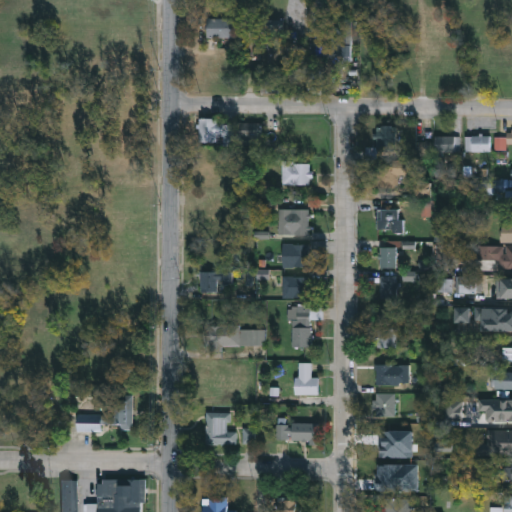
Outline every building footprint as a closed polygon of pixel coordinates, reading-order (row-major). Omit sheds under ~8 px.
[(207,37),(207,18),(234,18),(234,37),(207,37)] [(281,19),(281,45),(253,45),(253,19),(281,19)] [(339,27),(339,20),(353,20),(353,47),(332,47),(332,27),(339,27)] [(426,37),(426,20),(456,20),(456,37),(426,37)] [(280,92),(266,92),(266,78),(280,78),(280,92)] [(232,121),(232,144),(197,144),(197,121),(232,121)] [(394,146),(399,146),(399,158),(378,158),(378,126),(394,126),(394,146)] [(511,144),(504,144),(504,149),(495,149),(495,138),(505,138),(505,132),(511,132),(511,144)] [(459,136),(459,152),(433,152),(433,136),(459,136)] [(490,152),(464,152),(464,136),(490,136),(490,152)] [(200,173),(207,173),(207,187),(230,187),(230,152),(200,152),(200,173)] [(411,176),(397,176),(397,189),(375,189),(375,166),(390,166),(390,160),(411,160),(411,176)] [(282,162),(312,162),(312,185),(282,185),(282,162)] [(200,194),(223,194),(223,235),(200,235),(200,194)] [(279,235),(279,209),(309,209),(309,235),(279,235)] [(376,233),(376,209),(402,209),(402,233),(376,233)] [(511,242),(501,242),(501,223),(511,223),(511,242)] [(282,268),(282,244),(308,244),(308,268),(282,268)] [(511,268),(501,268),(501,261),(481,261),(481,247),(511,246),(511,268)] [(398,249),(382,249),(381,312),(378,312),(378,349),(397,349),(398,249)] [(200,293),(200,272),(231,272),(231,293),(200,293)] [(308,298),(282,298),(282,276),(308,276),(308,298)] [(501,279),(511,279),(511,299),(501,299),(501,279)] [(290,347),(290,305),(321,305),(321,319),(311,319),(311,347),(290,347)] [(455,324),(455,308),(469,308),(469,324),(455,324)] [(511,331),(481,331),(481,321),(474,321),(474,309),(511,309),(511,331)] [(264,346),(203,346),(203,325),(239,325),(239,330),(264,330),(264,346)] [(511,360),(503,360),(503,349),(511,349),(511,360)] [(311,363),(311,378),(318,378),(318,395),(296,395),(296,363),(311,363)] [(375,364),(409,365),(409,378),(393,378),(393,386),(374,386),(375,364)] [(234,395),(234,368),(211,368),(211,395),(234,395)] [(511,372),(511,390),(490,390),(490,372),(511,372)] [(375,417),(375,393),(395,393),(395,417),(375,417)] [(132,428),(100,428),(100,431),(76,431),(76,414),(103,414),(103,395),(132,395),(132,428)] [(236,445),(205,445),(205,412),(229,412),(229,431),(236,431),(236,445)] [(275,424),(318,424),(317,442),(275,442),(275,424)] [(87,511),(87,503),(99,503),(99,478),(144,478),(144,504),(142,504),(142,511),(87,511)] [(77,511),(62,511),(62,479),(77,479),(77,511)] [(202,511),(202,498),(227,498),(227,510),(235,510),(235,511),(202,511)] [(299,511),(276,511),(276,498),(299,498),(299,511)] [(383,511),(383,498),(411,498),(411,511),(383,511)]
